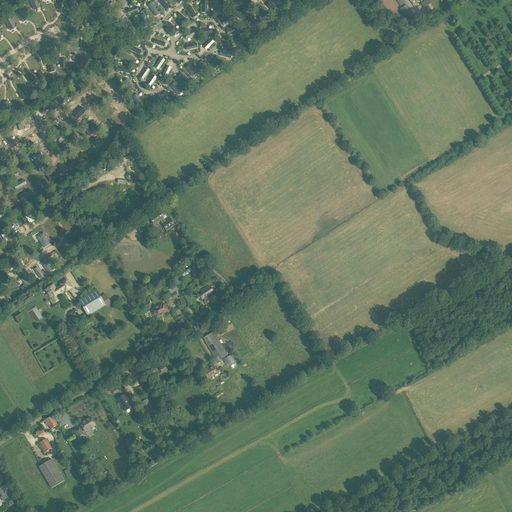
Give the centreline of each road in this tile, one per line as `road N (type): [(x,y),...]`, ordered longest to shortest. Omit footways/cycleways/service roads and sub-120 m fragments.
road 1 (unclassified): [(0,441),(222,306)]
road 2 (unknown): [(132,25),(107,44),(107,79),(0,149)]
road 3 (unknown): [(0,197),(127,110)]
road 4 (unknown): [(0,249),(107,174)]
road 5 (track): [(222,306),(231,290),(206,267),(169,204)]
road 6 (unknown): [(94,383),(65,327),(77,292),(71,274)]
